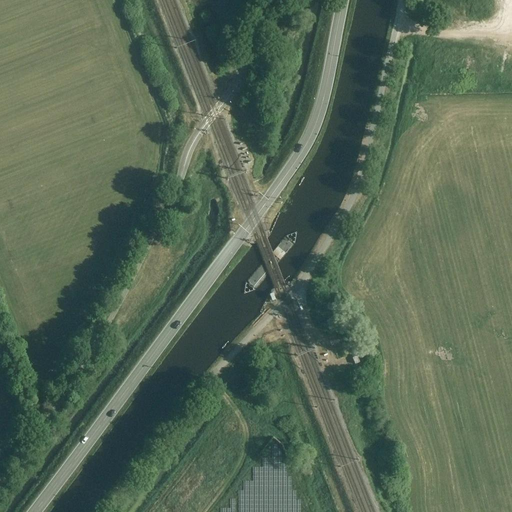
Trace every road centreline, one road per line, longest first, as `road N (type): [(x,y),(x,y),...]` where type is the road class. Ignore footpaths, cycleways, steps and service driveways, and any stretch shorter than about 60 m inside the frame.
road 1 (secondary): [(30,511),(296,161),(320,110),(343,0)]
road 2 (unclassified): [(100,511),(208,378),(288,299),(326,243),(359,180),(402,0)]
